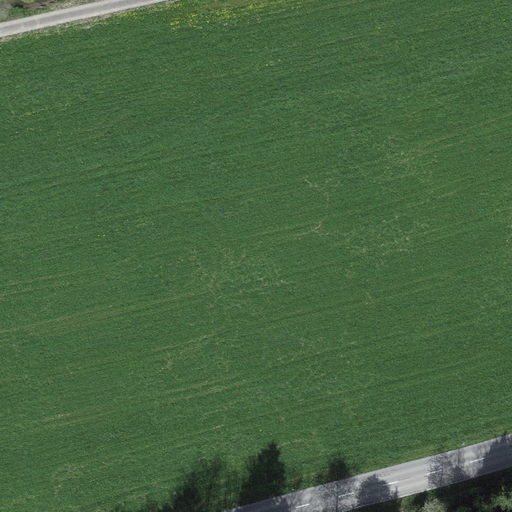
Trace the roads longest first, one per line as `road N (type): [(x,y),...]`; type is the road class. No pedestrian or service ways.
road 1 (secondary): [(272,511),(511,447)]
road 2 (track): [(0,30),(140,0)]
